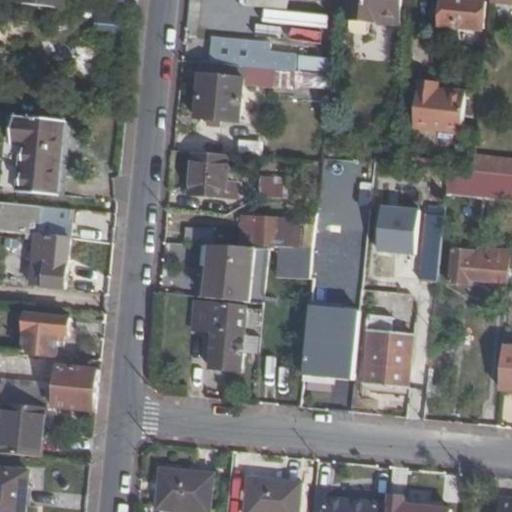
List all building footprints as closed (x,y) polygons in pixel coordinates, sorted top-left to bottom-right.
[(291,37),(317,39),(321,0),(256,0),(254,29),(283,32),(284,20),(292,21),(291,37)] [(350,0),(348,21),(398,25),(400,0),(350,0)] [(480,5),(480,0),(450,0),(450,3),(441,2),(439,29),(484,33),(485,6),(480,5)] [(123,40),(125,11),(97,9),(95,37),(123,40)] [(246,69),(297,75),(299,58),(243,53),(243,44),(213,41),(211,65),(246,69)] [(211,65),(203,64),(199,117),(210,118),(222,119),(241,121),(244,95),(244,87),(246,69),(211,65)] [(296,92),(296,89),(297,75),(246,69),(244,87),(296,92)] [(331,92),(332,78),(297,75),(296,89),(331,92)] [(437,91),(418,89),(414,128),(463,134),(467,94),(448,92),(446,92),(446,96),(436,95),(437,91)] [(244,95),(241,121),(256,123),(258,96),(244,95)] [(23,194),(62,197),(68,124),(18,119),(15,145),(28,147),(23,194)] [(241,156),(265,157),(266,141),(241,141),(241,156)] [(233,157),(196,153),(192,195),(238,200),(240,181),(230,180),(233,157)] [(407,168),(433,171),(433,162),(408,159),(407,168)] [(511,178),(511,164),(502,163),(501,178),(511,178)] [(263,178),(260,198),(291,202),(292,181),(263,178)] [(454,192),(479,194),(480,181),(461,180),(460,184),(454,184),(454,192)] [(69,222),(70,210),(0,204),(0,232),(37,236),(32,286),(66,289),(71,239),(70,239),(72,223),(69,222)] [(298,220),(241,217),(240,248),(312,251),(314,219),(301,217),(298,220)] [(444,228),(445,220),(427,218),(426,226),(444,228)] [(421,282),(439,284),(444,228),(426,226),(421,282)] [(187,230),(186,244),(214,246),(215,232),(187,230)] [(449,283),(474,286),(475,278),(509,280),(511,248),(478,245),(477,250),(453,248),(449,283)] [(255,251),(211,249),(206,303),(249,307),(255,251)] [(389,281),(411,283),(414,252),(392,250),(389,281)] [(345,294),(362,296),(364,284),(316,280),(316,289),(345,294)] [(343,311),(360,312),(362,296),(345,294),(343,311)] [(244,353),(249,307),(206,303),(195,302),(193,329),(213,331),(210,368),(243,372),(244,353)] [(264,309),(249,307),(244,353),(260,354),(264,309)] [(24,353),(56,355),(58,335),(70,336),(72,318),(28,313),(24,353)] [(308,340),(304,380),(342,384),(344,357),(331,355),(335,316),(316,314),(314,341),(308,340)] [(368,385),(410,389),(415,335),(394,333),(395,319),(370,317),(369,332),(374,333),(368,385)] [(511,348),(507,348),(502,389),(511,390),(511,348)] [(46,408),(97,413),(101,372),(59,368),(57,393),(1,388),(0,393),(0,395),(0,403),(1,403),(5,404),(46,408)] [(2,454),(41,458),(46,408),(5,404),(5,412),(2,454)] [(0,511),(27,511),(32,475),(0,470),(0,511)] [(176,511),(211,511),(214,475),(162,470),(158,510),(176,511)] [(250,487),(249,500),(248,511),(300,511),(303,484),(251,478),(250,487)] [(390,511),(391,505),(329,499),(327,511),(390,511)]
